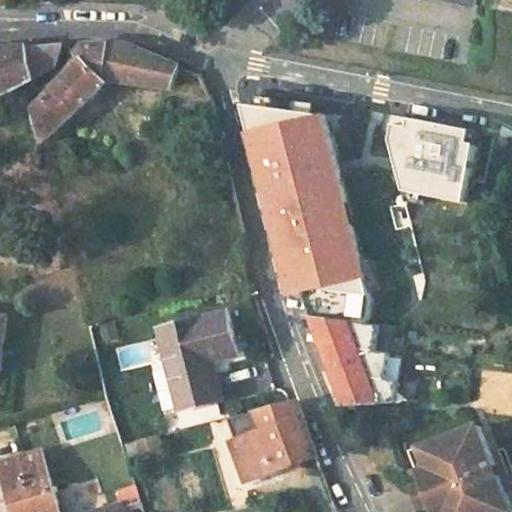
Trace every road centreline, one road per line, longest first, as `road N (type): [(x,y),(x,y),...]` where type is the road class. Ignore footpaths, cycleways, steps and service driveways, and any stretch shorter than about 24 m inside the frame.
road 1 (residential): [(221,58),(259,248),(357,511)]
road 2 (residential): [(221,58),(511,118)]
road 3 (residential): [(0,24),(123,22),(221,58)]
